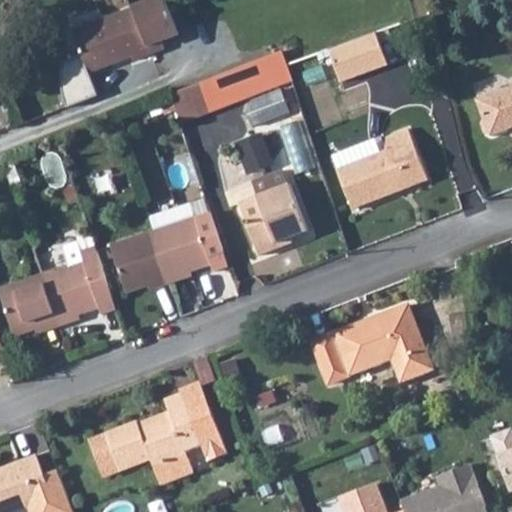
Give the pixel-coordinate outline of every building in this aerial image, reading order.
[(132,10),(113,16),(128,56),(131,54),(134,60),(148,55),(164,50),(161,41),(178,34),(165,0),(148,0),(131,7),(132,10)] [(128,56),(113,16),(73,31),(87,71),(128,56)] [(375,34),(330,52),(343,85),(388,67),(375,34)] [(281,50),(168,95),(169,97),(174,111),(179,123),(207,112),(202,97),(286,65),(281,50)] [(511,86),(478,99),(484,116),(482,123),(485,133),(492,135),(511,127),(511,86)] [(254,126),(294,114),(286,88),(246,100),(254,126)] [(174,111),(169,97),(159,101),(164,115),(174,111)] [(391,148),(340,167),(356,207),(431,179),(412,126),(387,136),(391,148)] [(283,245),(282,241),(296,235),(312,229),(295,183),(245,203),(264,253),(283,245)] [(199,217),(156,233),(115,248),(131,295),(159,284),(161,289),(175,284),(190,278),(188,273),(215,262),(199,217)] [(70,267),(42,277),(0,293),(18,339),(44,329),(47,334),(62,329),(74,324),(72,318),(101,307),(94,289),(109,283),(96,246),(80,252),(78,244),(63,250),(70,267)] [(101,307),(103,314),(119,308),(109,283),(94,289),(101,307)] [(309,342),(324,378),(418,342),(404,305),(309,342)] [(418,342),(324,378),(325,382),(387,359),(396,383),(429,370),(418,342)] [(178,391),(179,396),(188,418),(205,411),(195,385),(178,391)] [(188,418),(179,396),(161,403),(167,420),(136,432),(133,424),(85,443),(98,476),(146,459),(156,485),(190,472),(183,452),(197,447),(204,462),(222,456),(205,411),(188,418)] [(511,448),(499,453),(511,487),(511,448)] [(0,511),(16,511),(27,508),(28,511),(72,511),(65,490),(50,496),(42,474),(34,454),(0,467),(0,511)] [(404,508),(405,511),(484,511),(488,511),(470,462),(437,474),(440,483),(400,498),(404,508)] [(42,474),(50,496),(65,490),(56,469),(42,474)] [(405,511),(404,508),(393,511),(387,511),(376,480),(339,494),(345,511),(405,511)]
